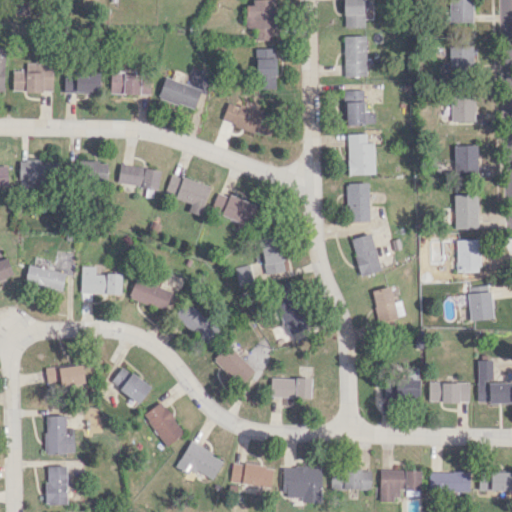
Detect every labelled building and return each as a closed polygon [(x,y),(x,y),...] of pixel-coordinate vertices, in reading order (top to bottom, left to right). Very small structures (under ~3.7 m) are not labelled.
[(254,40),(273,40),(271,0),(251,0),(251,5),(244,5),(244,28),(254,28),(254,40)] [(340,0),(341,27),(362,26),(361,0),(340,0)] [(470,21),(469,0),(446,0),(447,22),(470,21)] [(364,35),(342,35),(343,75),(365,74),(364,35)] [(470,70),(471,45),(448,44),(447,69),(470,70)] [(273,48),(254,48),(256,89),(275,88),(273,48)] [(11,91),(51,90),(51,62),(25,63),(25,71),(11,71),(11,91)] [(62,91),(99,92),(99,72),(63,71),(62,91)] [(109,93),(150,93),(150,80),(141,80),(141,73),(109,72),(109,93)] [(156,97),(193,108),(200,88),(163,76),(156,97)] [(344,124),(373,124),(373,112),(362,112),(361,89),(343,89),(344,124)] [(448,120),(472,121),(472,96),(449,95),(448,120)] [(221,121),(268,135),(274,115),(226,101),(221,121)] [(345,134),(346,174),(372,173),(371,142),(364,142),(364,133),(345,134)] [(474,144),(452,145),(453,172),(475,171),(474,144)] [(17,185),(48,186),(48,161),(18,160),(17,185)] [(106,160),(76,161),(76,181),(106,181),(106,160)] [(156,188),(159,169),(119,163),(116,183),(156,188)] [(209,186),(170,172),(163,192),(190,202),(186,211),(199,215),(209,186)] [(366,182),(344,182),(345,221),(367,220),(366,182)] [(247,224),(254,205),(217,190),(209,210),(247,224)] [(475,193),(452,194),(453,228),(476,227),(475,193)] [(259,246),(263,274),(282,270),(276,231),(256,234),(258,246),(259,246)] [(379,269),(368,233),(349,239),(354,254),(352,255),(358,275),(379,269)] [(478,238),(454,239),(455,272),(478,271),(478,238)] [(0,278),(12,275),(5,257),(0,258),(0,278)] [(50,259),(34,257),(33,265),(48,268),(50,259)] [(258,280),(255,263),(233,266),(236,283),(258,280)] [(23,283),(60,291),(64,272),(27,264),(23,283)] [(120,273),(94,273),(94,266),(80,266),(79,292),(119,293),(120,273)] [(171,291),(134,277),(127,297),(163,311),(171,291)] [(286,334),(305,328),(288,280),(269,287),(286,334)] [(399,300),(393,301),(389,285),(369,290),(377,324),(404,318),(399,300)] [(490,291),(467,292),(468,319),(491,319),(490,291)] [(216,330),(186,301),(172,315),(203,344),(216,330)] [(239,385),(253,370),(225,343),(211,358),(239,385)] [(476,402),(511,401),(510,382),(491,382),(491,359),(475,359),(476,402)] [(82,383),(81,364),(44,366),(44,384),(82,383)] [(108,382),(137,402),(149,385),(120,365),(108,382)] [(309,398),(310,378),(269,377),(269,396),(309,398)] [(418,379),(382,379),(382,400),(418,399),(418,379)] [(467,382),(427,382),(427,401),(467,401),(467,382)] [(182,432),(159,401),(141,414),(165,445),(182,432)] [(43,453),(72,453),(72,434),(64,434),(63,415),(43,415),(43,453)] [(222,459),(189,440),(176,462),(210,481),(222,459)] [(228,481),(269,487),(272,467),(231,461),(228,481)] [(65,503),(64,465),(44,466),(44,504),(65,503)] [(301,497),(301,501),(319,502),(319,467),(282,466),(281,496),(301,497)] [(369,470),(330,469),(329,488),(369,489),(369,470)] [(377,499),(398,499),(398,489),(419,489),(420,470),(378,469),(377,499)] [(427,490),(467,492),(468,471),(427,470),(427,490)] [(476,489),(511,490),(511,484),(511,472),(477,472),(476,489)]
